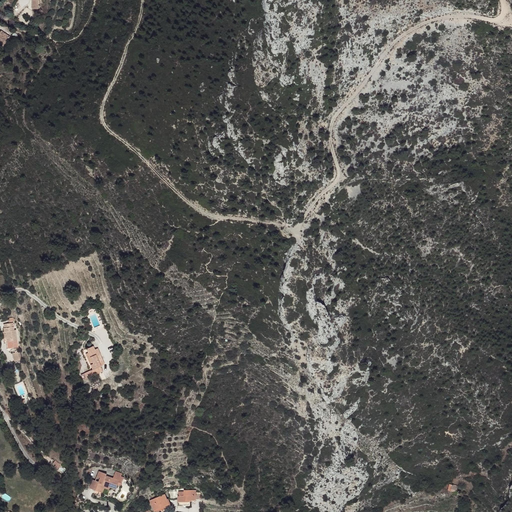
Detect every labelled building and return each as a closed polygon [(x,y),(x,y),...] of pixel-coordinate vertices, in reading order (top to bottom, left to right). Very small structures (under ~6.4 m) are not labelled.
[(2,332),(2,342),(13,342),(13,331),(11,331),(11,324),(3,325),(2,328),(0,328),(0,332),(2,332)] [(89,362),(84,365),(94,367),(100,363),(94,349),(97,347),(94,340),(91,342),(89,338),(82,341),(85,345),(90,356),(86,357),(89,362)] [(81,347),(86,357),(90,356),(85,345),(81,347)] [(82,366),(86,373),(95,369),(94,367),(84,365),(82,366)] [(51,466),(62,473),(66,469),(54,461),(51,466)] [(108,475),(101,473),(98,479),(102,480),(100,484),(94,482),(91,491),(97,493),(100,485),(106,487),(117,491),(118,486),(120,482),(123,483),(124,479),(121,478),(122,475),(116,473),(114,480),(107,478),(108,475)] [(106,487),(100,485),(97,493),(100,494),(102,490),(105,491),(106,487)] [(450,485),(447,492),(454,493),(455,489),(456,487),(450,485)] [(175,491),(166,491),(166,499),(175,498),(175,501),(186,501),(186,499),(193,499),(193,488),(181,488),(181,491),(181,495),(175,495),(175,491)] [(162,494),(147,500),(152,510),(166,503),(165,501),(162,494)] [(167,500),(165,501),(166,503),(152,510),(152,511),(153,511),(158,510),(163,507),(169,504),(167,500)]
